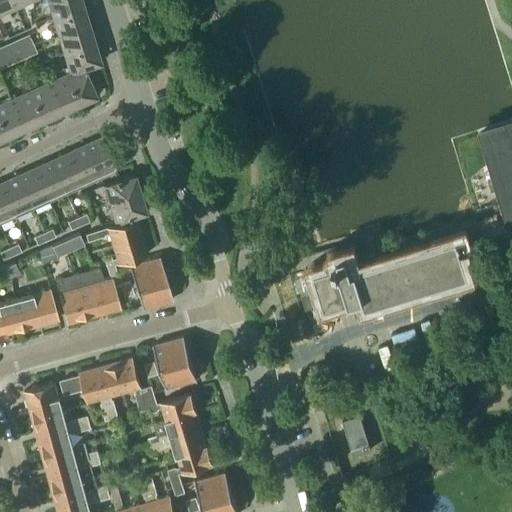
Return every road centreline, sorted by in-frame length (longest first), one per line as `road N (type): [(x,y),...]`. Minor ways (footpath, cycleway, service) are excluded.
road 1 (residential): [(233,306),(0,368)]
road 2 (residential): [(233,306),(211,230),(158,153),(142,102)]
road 3 (residential): [(302,511),(233,306)]
road 4 (residential): [(0,165),(142,102)]
